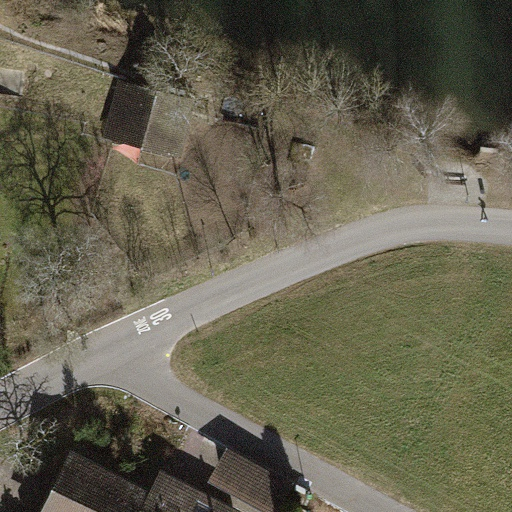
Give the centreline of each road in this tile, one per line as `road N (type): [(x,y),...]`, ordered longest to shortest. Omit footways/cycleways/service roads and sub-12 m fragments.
road 1 (residential): [(0,406),(331,248)]
road 2 (track): [(331,248),(409,228),(511,227)]
